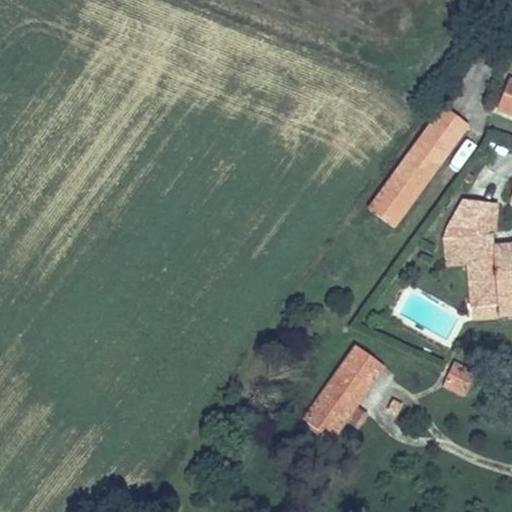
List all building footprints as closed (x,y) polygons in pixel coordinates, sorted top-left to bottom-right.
[(511,82),(508,81),(495,111),(511,118),(511,82)] [(367,211),(392,231),(467,130),(442,110),(367,211)] [(440,242),(491,237),(495,208),(460,203),(440,242)] [(496,306),(497,319),(511,317),(511,246),(492,249),(491,237),(440,242),(442,269),(464,267),(468,308),(496,306)] [(333,439),(384,370),(356,350),(306,419),(333,439)]
